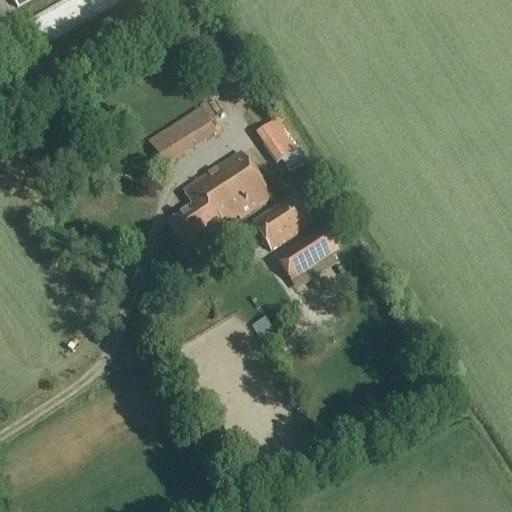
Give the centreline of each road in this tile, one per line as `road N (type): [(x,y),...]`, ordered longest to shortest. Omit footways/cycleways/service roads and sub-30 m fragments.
road 1 (track): [(0,433),(106,355),(145,262)]
road 2 (unclassified): [(0,110),(173,0)]
